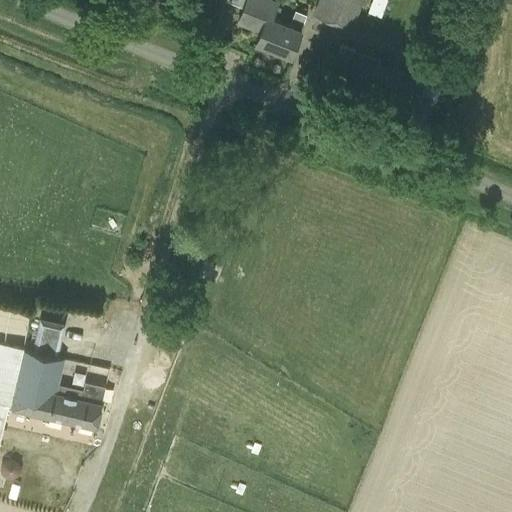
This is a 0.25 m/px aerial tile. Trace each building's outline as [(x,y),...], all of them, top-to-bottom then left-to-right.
[(278,1),(276,0),(244,0),(242,6),(236,21),(259,30),(260,30),(266,14),(272,17),(278,1)] [(352,29),(363,0),(316,0),(312,13),(352,29)] [(259,30),(255,40),(291,55),(301,28),(300,28),(306,13),(295,9),(290,24),(272,17),(266,14),(260,30),(259,30)] [(440,87),(422,81),(423,78),(379,62),(381,59),(341,43),(327,79),(364,94),(364,101),(409,118),(410,116),(427,122),(440,87)] [(11,407),(96,426),(101,402),(104,385),(84,380),(81,398),(57,393),(65,356),(0,342),(0,442),(9,404),(12,405),(11,407)]
